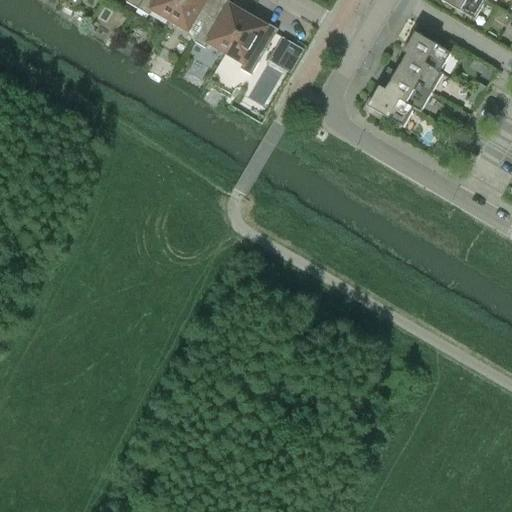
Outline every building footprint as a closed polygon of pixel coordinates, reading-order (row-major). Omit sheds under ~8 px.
[(142,0),(128,0),(127,3),(137,9),(142,0)] [(142,0),(137,9),(149,16),(152,10),(169,20),(180,0),(142,0)] [(194,20),(204,26),(218,0),(180,0),(169,20),(188,31),(194,20)] [(247,17),(241,13),(242,10),(225,0),(218,0),(204,26),(194,43),(206,50),(209,44),(226,54),(247,17)] [(439,0),(474,21),(486,1),(483,0),(439,0)] [(257,18),(255,21),(247,17),(226,54),(243,64),(240,70),(251,76),(278,31),(257,18)] [(403,53),(406,55),(407,54),(440,73),(451,54),(415,33),(403,53)] [(304,51),(283,39),(269,62),(290,75),(304,51)] [(407,54),(406,55),(396,73),(432,94),(443,75),(440,73),(407,54)] [(432,94),(396,73),(385,91),(415,109),(414,110),(420,113),(432,94)] [(478,84),(473,93),(481,97),(486,88),(478,84)] [(385,91),(379,87),(366,110),(380,119),(382,116),(403,128),(414,110),(415,109),(385,91)] [(475,107),(481,97),(473,93),(467,103),(475,107)] [(457,121),(451,130),(459,135),(464,126),(457,121)] [(453,144),(459,135),(451,130),(446,140),(453,144)]
